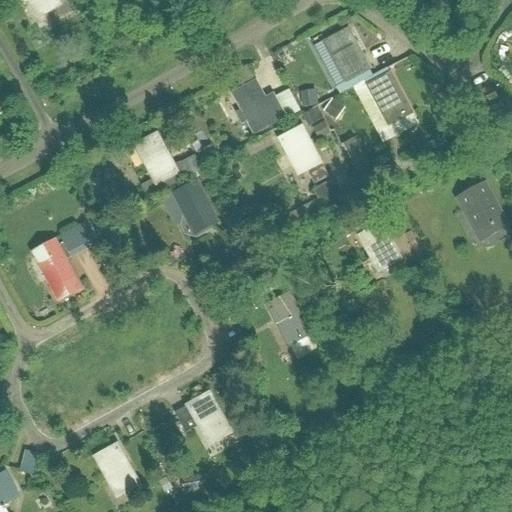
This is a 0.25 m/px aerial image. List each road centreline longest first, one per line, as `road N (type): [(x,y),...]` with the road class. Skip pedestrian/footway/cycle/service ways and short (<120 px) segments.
road 1 (residential): [(25,337),(165,273),(187,287),(216,351),(203,370),(65,447),(40,445),(18,410),(19,368)]
road 2 (residential): [(57,141),(313,0)]
road 3 (residential): [(493,115),(462,79),(349,0)]
